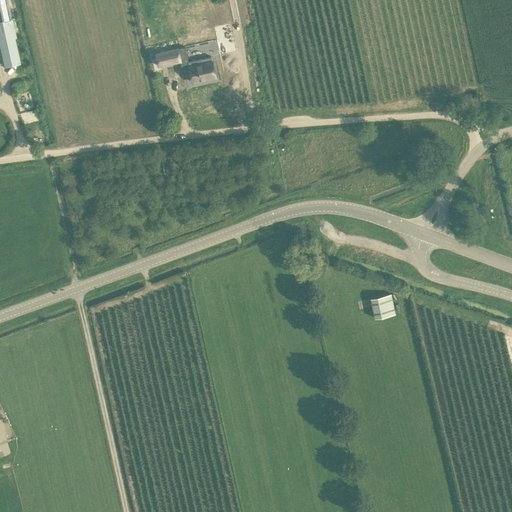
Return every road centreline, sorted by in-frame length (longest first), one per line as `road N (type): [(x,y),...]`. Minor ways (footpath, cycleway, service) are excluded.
road 1 (unclassified): [(0,160),(434,115),(466,123),(483,143)]
road 2 (tertiary): [(424,234),(355,209),(304,206),(0,317)]
road 3 (track): [(75,290),(125,511)]
road 4 (unclassified): [(511,297),(430,275),(420,261),(424,234)]
